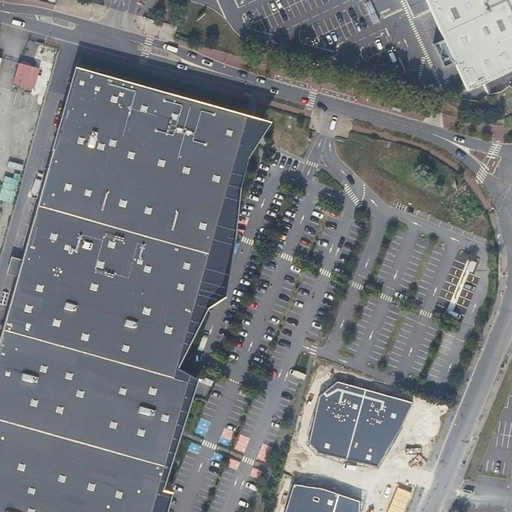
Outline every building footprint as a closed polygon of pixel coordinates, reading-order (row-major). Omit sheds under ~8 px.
[(404,0),(412,16),(428,8),(424,0),(404,0)] [(511,0),(424,0),(428,8),(443,41),(466,90),(482,83),(487,94),(502,92),(511,84),(511,83),(511,0)] [(13,81),(33,87),(38,67),(18,62),(13,81)] [(247,116),(76,68),(0,334),(0,511),(150,511),(187,380),(172,376),(247,116)] [(413,402),(337,381),(320,395),(309,441),(318,452),(378,467),(402,426),(413,402)] [(322,489),(294,485),(286,511),(358,511),(359,500),(322,489)]
